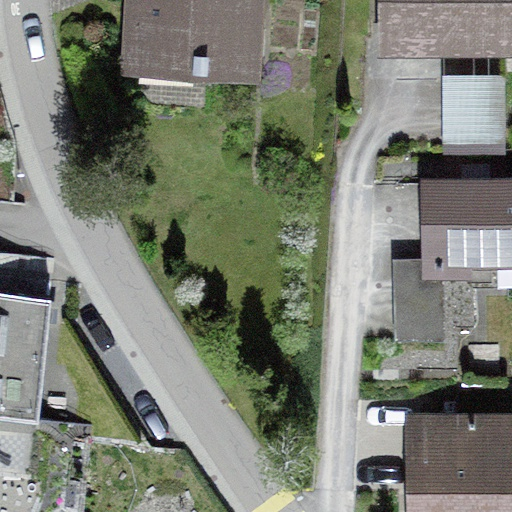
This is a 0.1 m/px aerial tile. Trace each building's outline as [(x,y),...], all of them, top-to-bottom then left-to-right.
[(280,0),(125,0),(122,71),(276,79),(280,0)] [(511,0),(386,0),(386,55),(511,56),(511,0)] [(507,144),(508,73),(444,72),(443,143),(507,144)] [(511,178),(432,179),(432,263),(511,262),(511,178)] [(27,306),(0,304),(0,414),(14,416),(27,306)] [(511,511),(511,412),(418,412),(417,511),(511,511)]
